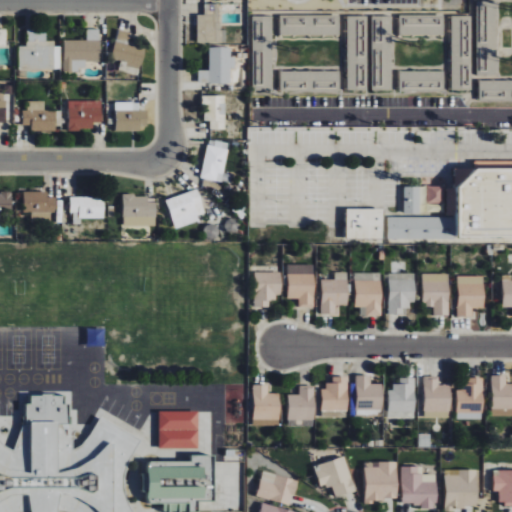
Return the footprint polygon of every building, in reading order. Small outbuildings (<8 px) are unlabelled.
[(223,42),(223,30),(219,30),(219,4),(204,4),(204,14),(196,15),(197,43),(223,42)] [(46,29),(27,28),(26,46),(20,46),(19,69),(60,70),(61,43),(46,43),(46,29)] [(64,40),(64,71),(85,71),(85,61),(100,61),(100,29),(87,29),(86,40),(64,40)] [(138,75),(144,48),(128,44),(130,32),(117,29),(111,58),(120,60),(118,70),(138,75)] [(209,47),(208,71),(198,70),(198,83),(230,84),(230,68),(234,68),(235,57),(230,56),(230,48),(209,47)] [(399,89),(444,87),(444,70),(399,71),(399,89)] [(306,80),(308,80),(308,71),(279,72),(280,90),(306,89),(306,80)] [(225,129),(225,96),(204,96),(204,121),(210,121),(210,129),(225,129)] [(93,130),(93,122),(101,122),(102,101),(68,100),(67,130),(93,130)] [(44,101),(28,101),(27,110),(22,110),(22,125),(31,125),(31,131),(55,132),(55,111),(44,110),(44,101)] [(115,110),(115,131),(145,131),(145,110),(115,110)] [(200,178),(230,183),(233,171),(223,170),(228,145),(207,141),(200,178)] [(388,240),(511,235),(511,165),(484,167),(483,161),(474,161),(474,168),(456,169),(457,216),(387,218),(388,240)] [(444,186),(427,186),(427,204),(444,204),(444,186)] [(420,187),(404,187),(404,215),(420,215),(420,187)] [(166,200),(175,229),(199,221),(197,215),(205,213),(197,189),(166,200)] [(48,192),(23,191),(23,212),(31,213),(31,218),(56,219),(56,197),(47,197),(48,192)] [(0,212),(11,212),(12,193),(0,192),(0,212)] [(153,226),(154,195),(123,195),(122,226),(153,226)] [(72,197),(72,224),(81,224),(81,219),(104,219),(104,197),(72,197)] [(383,239),(383,209),(347,208),(346,238),(383,239)] [(313,264),(286,265),(287,299),(297,299),(298,308),(314,308),(313,264)] [(268,307),(268,298),(280,298),(281,272),(254,272),(253,307),(268,307)] [(320,280),(320,314),(335,314),(335,305),(347,305),(346,273),(334,273),(334,279),(320,280)] [(381,316),(380,273),(353,273),(354,308),(359,308),(359,316),(381,316)] [(413,273),(387,273),(388,314),(403,314),(403,308),(413,308),(413,273)] [(448,316),(449,274),(422,273),(421,305),(432,305),(432,316),(448,316)] [(511,281),(511,275),(502,275),(503,307),(511,306),(511,281)] [(484,276),(457,276),(457,316),(471,316),(472,308),(484,308),(484,276)] [(371,376),(357,375),(356,416),(382,416),(382,384),(370,384),(371,376)] [(511,383),(505,384),(505,376),(491,375),(491,408),(511,408),(511,383)] [(423,418),(450,418),(451,386),(438,386),(439,377),(424,376),(423,418)] [(347,377),(332,377),(333,383),(322,383),(323,411),(348,410),(347,377)] [(415,378),(399,378),(399,384),(389,384),(388,417),(414,418),(415,378)] [(482,378),(465,378),(465,390),(456,390),(456,419),(482,419),(482,378)] [(280,420),(281,393),(268,393),(269,385),(254,385),(253,419),(280,420)] [(288,395),(288,421),(315,420),(314,386),(299,386),(299,394),(288,395)] [(0,511),(12,511),(14,510),(20,511),(57,511),(58,511),(66,511),(135,511),(114,465),(118,466),(132,459),(140,434),(97,422),(89,447),(80,447),(56,394),(31,395),(15,449),(0,444),(0,511)] [(159,448),(198,449),(199,412),(159,411),(159,448)] [(212,456),(191,455),(191,462),(149,461),(148,473),(144,473),(143,493),(149,493),(148,503),(163,503),(163,511),(171,511),(197,511),(197,500),(205,500),(205,487),(212,487),(212,456)] [(321,488),(332,485),(336,497),(356,490),(345,457),(314,467),(321,488)] [(397,462),(379,462),(379,468),(365,468),(366,501),(397,501),(397,462)] [(418,467),(402,466),(401,506),(437,506),(437,482),(431,482),(431,474),(418,473),(418,467)] [(477,469),(459,470),(459,475),(445,475),(445,509),(477,508),(477,469)] [(511,470),(494,470),(493,491),(499,491),(499,506),(511,506),(511,470)] [(297,479),(262,473),(257,498),(292,504),(297,479)]
